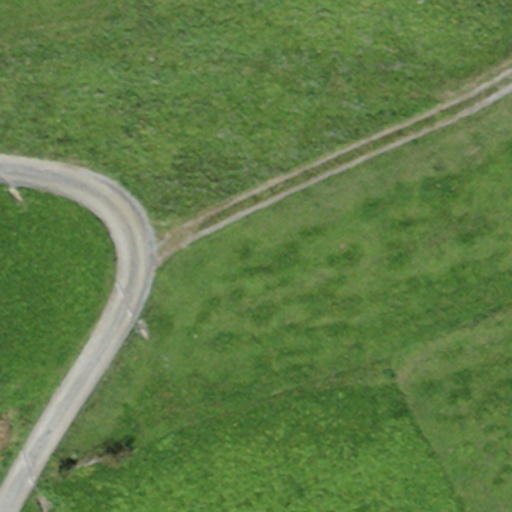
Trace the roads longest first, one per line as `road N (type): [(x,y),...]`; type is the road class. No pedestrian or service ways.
road 1 (track): [(141,269),(9,511)]
road 2 (track): [(0,171),(69,180),(126,211),(141,269)]
